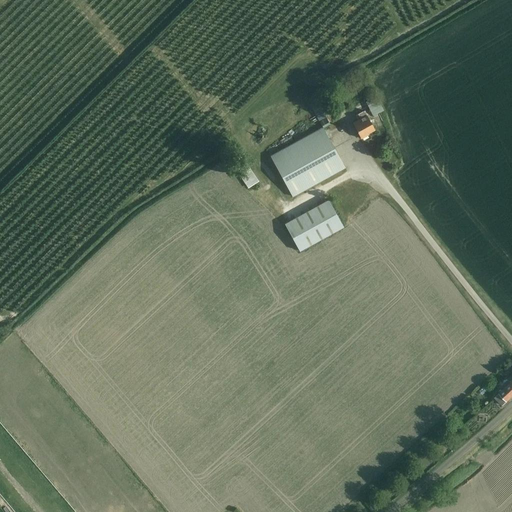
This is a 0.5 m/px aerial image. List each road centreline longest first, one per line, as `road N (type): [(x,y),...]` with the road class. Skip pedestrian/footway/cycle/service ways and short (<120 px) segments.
road 1 (unclassified): [(511,341),(379,177),(344,117)]
road 2 (unclassified): [(393,511),(511,407)]
